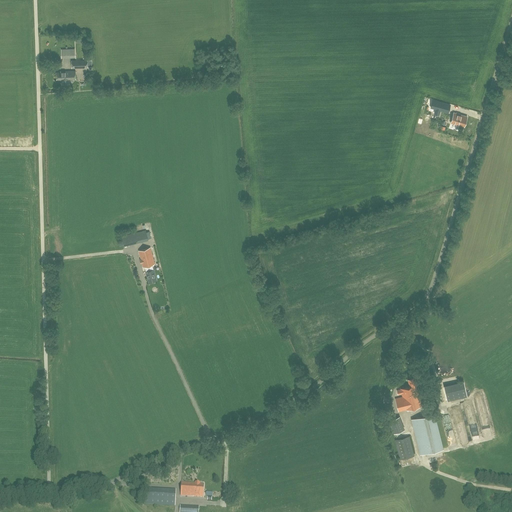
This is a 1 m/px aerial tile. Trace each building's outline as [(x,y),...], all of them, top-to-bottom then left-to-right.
[(70,85),(69,80),(76,79),(75,71),(61,71),(61,72),(57,73),(57,79),(61,79),(61,80),(62,80),(62,85),(70,85)] [(442,111),(447,112),(448,113),(448,112),(449,109),(449,108),(450,105),(450,104),(445,103),(433,100),(431,108),(435,109),(436,109),(436,108),(440,110),(442,111)] [(456,113),(454,113),(451,123),(464,127),(467,117),(460,114),(456,113)] [(146,230),(121,236),(124,246),(149,240),(148,239),(147,232),(146,230)] [(147,266),(150,265),(155,264),(151,247),(139,251),(141,259),(140,259),(141,263),(142,263),(143,267),(147,266)] [(150,265),(147,266),(148,271),(146,272),(149,282),(156,280),(154,270),(151,271),(150,265)] [(401,389),(397,390),(398,395),(402,394),(403,397),(395,399),(399,412),(421,406),(414,378),(408,380),(409,387),(401,389)] [(450,401),(468,397),(465,378),(445,382),(446,387),(447,391),(445,391),(447,399),(449,398),(450,401)] [(443,414),(446,428),(453,427),(450,413),(443,414)] [(421,454),(441,449),(433,414),(412,419),(421,454)] [(399,417),(389,421),(393,433),(404,430),(399,417)] [(400,459),(414,456),(409,436),(395,440),(400,459)] [(180,495),(193,496),(194,483),(181,482),(180,495)] [(194,483),(193,496),(202,497),(203,484),(200,484),(200,483),(195,483),(194,483)] [(176,490),(146,488),(145,504),(175,506),(176,490)]
